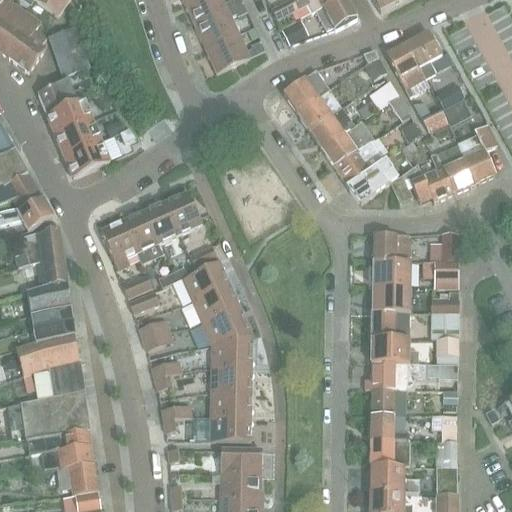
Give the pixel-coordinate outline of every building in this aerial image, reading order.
[(15,0),(19,2),(20,2),(30,9),(34,4),(51,15),(58,20),(71,0),(15,0)] [(195,0),(184,5),(195,29),(243,8),(239,0),(233,0),(229,2),(230,4),(225,7),(222,0),(195,0)] [(311,18),(316,15),(345,1),(344,0),(296,0),(270,14),(276,25),(307,9),(311,18)] [(370,0),(380,17),(409,1),(408,0),(370,0)] [(0,8),(0,55),(7,61),(23,39),(27,42),(33,34),(34,35),(35,35),(40,27),(41,26),(7,2),(5,1),(0,8)] [(334,31),(335,34),(335,35),(357,24),(345,1),(316,15),(326,35),(334,31)] [(195,29),(206,53),(240,38),(232,20),(236,18),(238,22),(248,17),(243,8),(195,29)] [(300,24),(282,33),(288,45),(289,47),(307,38),(300,24)] [(49,42),(62,80),(88,71),(75,33),(49,42)] [(29,77),(29,76),(45,54),(42,52),(46,43),(35,35),(34,35),(33,34),(27,42),(23,39),(7,61),(9,62),(29,77)] [(441,60),(429,36),(407,48),(422,77),(434,71),(431,66),(441,60)] [(240,38),(206,53),(218,78),(231,72),(237,69),(245,66),(247,64),(266,56),(262,46),(251,51),(252,53),(248,55),(240,38)] [(407,48),(386,59),(409,102),(414,99),(430,91),(425,83),(422,77),(407,48)] [(378,63),(374,55),(363,59),(369,68),(378,63)] [(378,63),(369,68),(365,70),(374,86),(387,78),(378,63)] [(283,97),(296,117),(329,95),(316,74),(283,97)] [(67,110),(87,102),(83,93),(72,97),(67,85),(38,97),(47,118),(66,110),(67,110)] [(377,113),(398,99),(389,86),(368,100),(377,113)] [(433,99),(440,113),(461,103),(464,101),(456,86),(433,99)] [(296,117),(309,135),(341,113),(329,95),(296,117)] [(410,120),(399,100),(390,106),(403,125),(410,120)] [(47,119),(56,140),(92,125),(83,104),(47,119)] [(425,105),(414,106),(422,121),(431,117),(425,105)] [(309,135),(322,153),(354,131),(341,112),(341,113),(309,135)] [(430,136),(448,127),(440,113),(431,117),(422,121),(430,136)] [(468,123),(474,133),(488,125),(483,115),(468,123)] [(101,145),(92,125),(56,140),(65,161),(101,145)] [(420,138),(413,125),(401,132),(408,145),(420,138)] [(354,131),(322,153),(335,172),(371,147),(373,145),(361,126),(354,131)] [(0,161),(15,155),(0,127),(0,161)] [(458,150),(475,188),(495,180),(485,156),(497,151),(488,130),(475,136),(477,140),(458,148),(458,150)] [(124,147),(135,142),(129,133),(120,137),(124,147)] [(335,172),(347,190),(384,165),(379,159),(386,154),(378,142),(373,145),(371,147),(335,172)] [(65,161),(74,183),(107,168),(110,166),(101,145),(65,161)] [(443,173),(454,197),(475,188),(458,150),(437,159),(438,162),(443,173)] [(5,191),(28,178),(15,155),(0,161),(0,189),(3,188),(5,191)] [(390,188),(398,183),(389,169),(392,167),(389,162),(384,165),(347,190),(360,209),(386,191),(390,188)] [(429,197),(433,204),(434,206),(454,197),(443,173),(438,162),(432,164),(436,172),(421,178),(417,170),(398,183),(390,188),(399,208),(413,202),(405,185),(409,184),(417,202),(429,197)] [(20,216),(43,203),(28,178),(5,191),(3,188),(0,189),(0,208),(12,204),(17,213),(18,212),(20,216)] [(166,207),(180,239),(202,229),(188,197),(166,207)] [(53,221),(43,203),(20,216),(18,212),(17,213),(4,215),(0,216),(0,229),(10,227),(23,224),(29,235),(53,221)] [(166,207),(144,216),(158,248),(180,239),(166,207)] [(123,226),(137,258),(142,269),(151,264),(147,254),(158,248),(144,216),(123,226)] [(127,262),(137,258),(123,226),(100,236),(118,275),(130,269),(127,262)] [(36,267),(37,277),(66,273),(60,231),(22,241),(30,268),(36,267)] [(434,246),(434,266),(442,266),(458,266),(458,239),(442,239),(442,246),(434,246)] [(409,266),(409,241),(373,240),(373,266),(409,266)] [(189,260),(195,273),(217,263),(211,251),(189,260)] [(373,266),(373,290),(410,290),(410,266),(409,266),(373,266)] [(434,286),(458,286),(458,266),(442,266),(434,266),(434,286)] [(182,283),(192,306),(229,290),(219,267),(188,281),(182,283)] [(171,277),(175,286),(182,283),(188,281),(184,272),(171,277)] [(46,289),(67,286),(68,286),(66,273),(37,277),(39,291),(40,292),(46,289)] [(162,292),(175,286),(171,277),(158,283),(162,292)] [(146,279),(122,290),(128,303),(152,292),(146,279)] [(71,311),(67,286),(46,289),(40,292),(39,291),(27,295),(31,319),(45,315),(71,311)] [(192,306),(202,328),(239,311),(229,290),(192,306)] [(410,290),(373,290),(372,316),(410,316),(410,290)] [(155,296),(129,307),(133,318),(159,308),(155,296)] [(432,316),(458,317),(458,304),(432,304),(432,316)] [(73,324),(71,311),(45,315),(31,319),(33,332),(73,324)] [(239,311),(202,328),(212,350),(252,341),(239,311)] [(372,317),(372,342),(410,343),(410,316),(372,316),(372,317)] [(432,343),(436,343),(458,343),(458,317),(432,316),(432,343)] [(73,324),(33,332),(36,347),(75,338),(73,324)] [(139,333),(143,344),(169,335),(165,324),(139,333)] [(169,335),(143,344),(147,356),(173,347),(169,335)] [(79,366),(75,338),(36,347),(16,353),(23,380),(35,377),(49,372),(49,371),(79,366)] [(212,350),(211,374),(251,374),(252,341),(212,350)] [(372,368),(418,368),(419,368),(419,356),(410,356),(410,343),(372,342),(371,368),(372,368)] [(458,343),(436,343),(436,360),(458,360),(458,343)] [(155,384),(165,381),(182,377),(179,365),(152,372),(155,384)] [(39,404),(53,401),(83,395),(79,366),(49,371),(49,372),(35,377),(39,404)] [(372,384),(365,384),(365,394),(372,394),(372,393),(406,394),(414,394),(415,382),(425,382),(426,369),(418,369),(418,368),(372,368),(372,384)] [(439,382),(457,382),(458,368),(439,368),(439,380),(439,382)] [(251,374),(211,374),(211,398),(251,398),(251,374)] [(165,381),(155,384),(158,395),(167,393),(165,381)] [(372,419),(405,420),(406,420),(406,394),(372,393),(372,394),(372,419)] [(89,434),(83,395),(53,401),(39,404),(21,408),(26,444),(67,438),(67,437),(89,434)] [(457,406),(457,395),(443,395),(443,406),(457,406)] [(211,398),(211,422),(251,422),(251,398),(211,398)] [(162,414),(164,426),(174,424),(191,421),(189,409),(162,414)] [(499,424),(493,413),(486,417),(492,428),(499,424)] [(372,419),(371,446),(408,446),(408,437),(404,437),(405,420),(372,419)] [(441,432),(441,446),(457,446),(457,420),(431,420),(431,432),(441,432)] [(211,422),(210,446),(250,447),(251,422),(211,422)] [(174,424),(164,426),(166,438),(176,436),(174,424)] [(91,449),(89,434),(67,437),(67,438),(26,444),(29,459),(57,455),(91,449)] [(371,446),(371,472),(403,472),(405,472),(414,472),(414,467),(410,467),(411,446),(408,446),(371,446)] [(437,472),(457,472),(457,446),(441,446),(436,446),(437,472)] [(60,473),(69,471),(94,467),(91,449),(57,455),(60,473)] [(178,454),(168,455),(169,467),(179,466),(178,454)] [(262,455),(221,454),(221,479),(261,480),(261,481),(262,481),(262,455)] [(99,496),(94,467),(69,471),(73,500),(75,500),(99,496)] [(371,472),(371,497),(405,497),(405,498),(420,498),(420,485),(405,485),(405,472),(403,472),(371,472)] [(437,497),(457,497),(457,488),(457,472),(437,472),(437,497)] [(260,504),(261,481),(261,480),(221,479),(220,503),(260,504)] [(181,491),(171,491),(172,503),(182,503),(181,491)] [(100,511),(99,496),(75,500),(76,511),(100,511)] [(405,497),(371,497),(370,511),(412,511),(413,511),(404,511),(405,498),(405,497)] [(456,511),(457,497),(437,497),(437,511),(456,511)] [(181,511),(182,503),(172,503),(171,511),(181,511)] [(260,511),(260,504),(220,503),(220,511),(260,511)]
